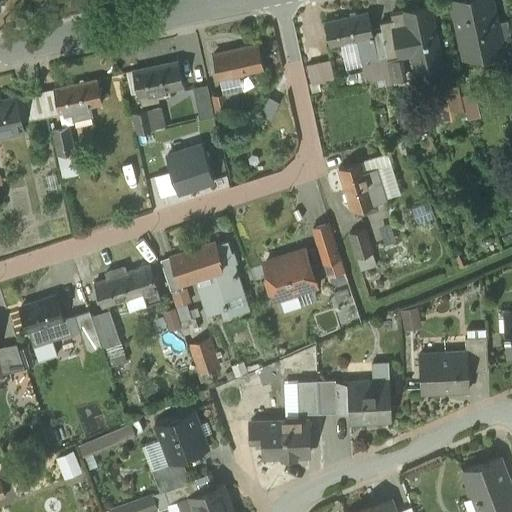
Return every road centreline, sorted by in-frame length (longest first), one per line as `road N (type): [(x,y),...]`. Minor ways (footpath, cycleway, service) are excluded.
road 1 (residential): [(0,272),(318,167)]
road 2 (residential): [(509,406),(291,497),(288,511)]
road 3 (tertiary): [(218,1),(0,49)]
road 4 (residential): [(318,167),(277,0)]
